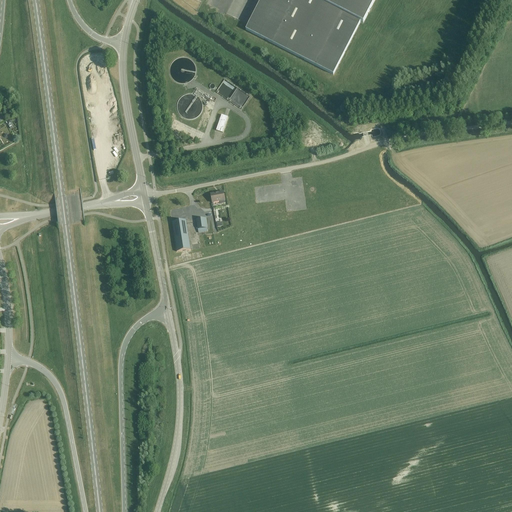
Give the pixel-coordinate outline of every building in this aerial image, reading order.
[(261,0),(246,30),(333,75),(361,22),(363,23),(375,0),(261,0)] [(219,124),(216,131),(223,133),(228,117),(222,115),(221,118),(220,118),(219,117),(218,119),(220,120),(219,123),(219,124)] [(108,157),(110,153),(113,155),(119,147),(113,143),(107,153),(108,153),(106,155),(108,157)] [(218,193),(211,194),(212,203),(219,202),(221,201),(222,204),(226,203),(225,201),(225,200),(224,192),(220,192),(219,192),(219,193),(218,193)] [(258,215),(287,212),(286,201),(257,204),(258,215)] [(207,228),(206,218),(196,220),(198,229),(198,233),(208,232),(207,228)] [(177,252),(191,250),(186,221),(172,223),(177,252)]
